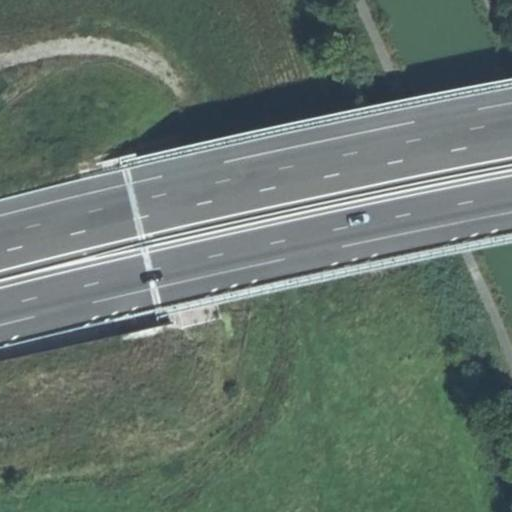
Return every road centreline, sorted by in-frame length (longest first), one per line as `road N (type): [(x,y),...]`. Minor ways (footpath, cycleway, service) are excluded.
road 1 (motorway): [(0,306),(511,196)]
road 2 (motorway): [(511,125),(0,230)]
